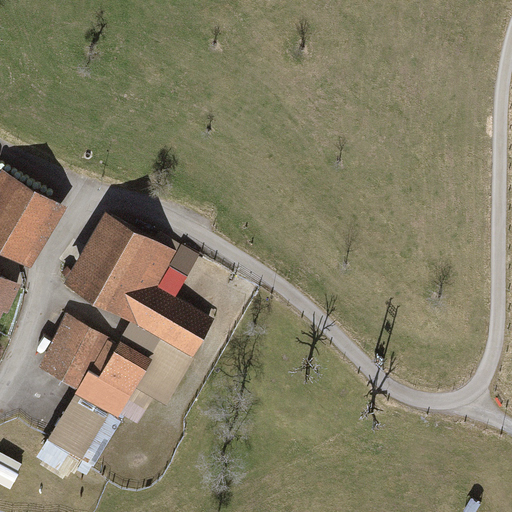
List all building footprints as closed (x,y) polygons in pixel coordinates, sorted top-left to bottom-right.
[(0,246),(27,261),(59,203),(6,174),(0,184),(0,246)] [(141,327),(194,356),(214,321),(160,291),(181,254),(111,216),(70,288),(141,327)] [(0,277),(0,331),(23,290),(0,277)] [(105,332),(103,335),(72,318),(45,366),(81,385),(45,450),(81,470),(112,414),(131,425),(143,403),(135,399),(139,392),(166,406),(194,356),(141,327),(130,346),(105,332)] [(129,455),(127,462),(119,459),(111,482),(119,485),(116,491),(126,495),(128,488),(137,491),(145,468),(137,465),(139,459),(129,455)]
